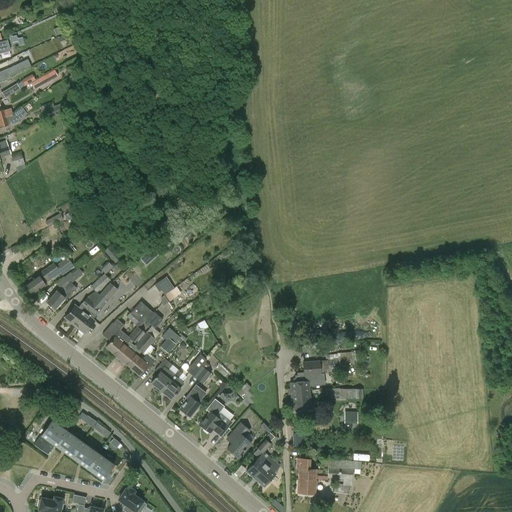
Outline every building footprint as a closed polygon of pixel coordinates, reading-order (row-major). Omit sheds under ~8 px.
[(17,66),(9,69),(12,75),(20,72),(17,66)] [(0,80),(1,81),(9,77),(7,70),(0,73),(0,80)] [(31,84),(34,89),(43,84),(40,78),(31,84)] [(17,84),(0,94),(3,99),(20,89),(17,84)] [(54,107),(52,103),(40,108),(45,119),(47,118),(48,120),(57,116),(56,113),(65,109),(63,103),(54,107)] [(0,118),(0,126),(0,127),(8,125),(18,122),(18,121),(27,114),(22,107),(14,113),(14,115),(6,117),(0,118)] [(0,158),(11,155),(7,144),(0,146),(0,158)] [(25,164),(20,152),(11,155),(15,167),(25,164)] [(60,214),(46,222),(48,226),(62,219),(60,214)] [(83,237),(92,236),(88,217),(79,218),(83,237)] [(210,227),(212,229),(221,221),(220,219),(210,227)] [(149,249),(155,255),(160,250),(154,244),(149,249)] [(15,246),(10,249),(14,255),(19,252),(15,246)] [(62,261),(67,258),(62,250),(57,254),(62,261)] [(103,270),(110,263),(102,254),(95,260),(103,270)] [(75,265),(77,268),(88,259),(86,256),(75,265)] [(32,295),(46,285),(46,284),(54,278),(61,273),(62,276),(74,267),(68,258),(64,262),(57,267),(54,263),(38,274),(24,284),(32,295)] [(59,288),(56,291),(46,302),(55,309),(64,298),(66,300),(72,293),(76,288),(72,285),(68,281),(74,277),(70,272),(56,284),(59,288)] [(97,293),(110,281),(104,274),(91,286),(97,293)] [(165,277),(154,285),(159,292),(161,290),(164,295),(174,288),(169,282),(174,278),(171,275),(166,278),(165,277)] [(92,302),(87,309),(94,314),(107,298),(110,300),(118,290),(110,283),(93,303),(92,302)] [(164,295),(169,302),(181,294),(177,287),(164,295)] [(87,309),(92,302),(86,297),(81,304),(87,309)] [(127,317),(139,328),(146,321),(153,312),(141,301),(127,317)] [(74,305),(64,317),(74,325),(87,309),(81,304),(78,308),(74,305)] [(87,309),(74,325),(84,334),(95,321),(91,318),(94,314),(87,309)] [(154,312),(153,312),(146,321),(154,329),(162,320),(154,312)] [(139,329),(139,328),(138,327),(129,338),(123,333),(122,335),(118,333),(120,331),(111,323),(102,334),(109,340),(110,338),(112,339),(105,347),(116,356),(139,329)] [(139,329),(116,356),(128,366),(152,338),(147,334),(135,348),(131,344),(133,342),(135,343),(144,332),(139,329)] [(146,366),(148,368),(153,362),(146,355),(142,359),(138,356),(141,352),(143,354),(155,340),(152,338),(128,366),(138,375),(146,366)] [(166,340),(160,347),(168,353),(176,344),(168,338),(167,338),(166,340)] [(325,355),(326,360),(319,361),(302,363),(303,372),(297,373),(297,375),(294,375),(295,382),(289,383),(290,390),(294,390),(294,391),(309,390),(309,385),(319,384),(319,385),(325,385),(324,374),(333,373),(333,371),(349,369),(349,364),(355,364),(354,352),(325,355)] [(186,371),(193,376),(202,366),(206,360),(200,355),(186,371)] [(164,367),(168,361),(165,358),(156,368),(160,371),(164,367)] [(187,360),(182,365),(186,369),(191,363),(187,360)] [(173,365),(168,361),(164,367),(168,371),(173,365)] [(211,374),(202,366),(193,376),(203,384),(211,374)] [(160,391),(173,375),(168,371),(164,367),(160,371),(151,383),(160,391)] [(173,375),(177,378),(182,372),(178,369),(173,375)] [(184,383),(177,378),(173,375),(160,391),(171,399),(184,383)] [(245,384),(236,392),(240,396),(249,388),(245,384)] [(183,400),(185,402),(179,409),(184,413),(184,415),(187,416),(188,416),(190,417),(200,404),(198,403),(206,393),(195,385),(183,400)] [(363,388),(319,389),(319,399),(363,398),(363,388)] [(292,410),(311,408),(309,390),(294,391),(294,390),(290,390),(292,410)] [(209,412),(201,423),(199,425),(210,433),(212,429),(218,434),(219,433),(222,435),(229,427),(220,420),(216,417),(224,407),(215,399),(214,400),(206,409),(206,410),(209,412)] [(73,408),(67,403),(63,409),(69,413),(73,408)] [(357,411),(344,411),(344,423),(357,423),(357,411)] [(87,415),(83,421),(92,427),(96,422),(87,415)] [(85,444),(67,432),(51,421),(34,444),(33,445),(47,455),(48,454),(47,454),(54,445),(62,450),(65,447),(73,453),(71,457),(78,462),(81,459),(90,465),(87,468),(92,472),(90,475),(90,474),(89,475),(100,483),(101,482),(100,482),(102,479),(103,480),(113,465),(86,445),(86,444),(85,444)] [(100,433),(103,428),(97,423),(93,428),(100,433)] [(240,423),(231,434),(236,438),(227,448),(238,458),(251,443),(244,437),(250,431),(240,423)] [(269,433),(264,438),(269,443),(274,437),(269,433)] [(116,448),(120,443),(114,438),(110,443),(116,448)] [(271,444),(269,443),(264,438),(256,448),(258,449),(253,454),(258,458),(263,452),(264,452),(271,444)] [(246,471),(246,472),(252,477),(257,471),(260,474),(261,472),(264,474),(275,462),(264,452),(263,452),(258,458),(247,471),(246,471)] [(283,461),(279,458),(275,462),(264,474),(261,472),(260,474),(257,471),(252,477),(263,487),(275,473),(274,472),(279,466),(278,465),(283,461)] [(299,469),(298,478),(327,480),(327,478),(343,479),(343,484),(335,484),(333,493),(348,495),(350,486),(352,486),(353,469),(361,470),(361,461),(329,459),(329,460),(328,464),(327,476),(316,476),(316,469),(309,469),(310,458),(296,458),(295,469),(299,469)] [(314,494),(315,479),(327,480),(298,478),(297,493),(314,494)] [(125,511),(140,511),(146,504),(132,494),(134,491),(128,487),(126,490),(125,489),(118,499),(128,506),(125,511)] [(38,509),(51,511),(61,511),(63,504),(61,504),(62,498),(54,497),(53,500),(41,498),(40,500),(39,500),(37,506),(39,507),(38,509)] [(276,502),(272,506),(278,511),(284,511),(285,509),(276,502)]
